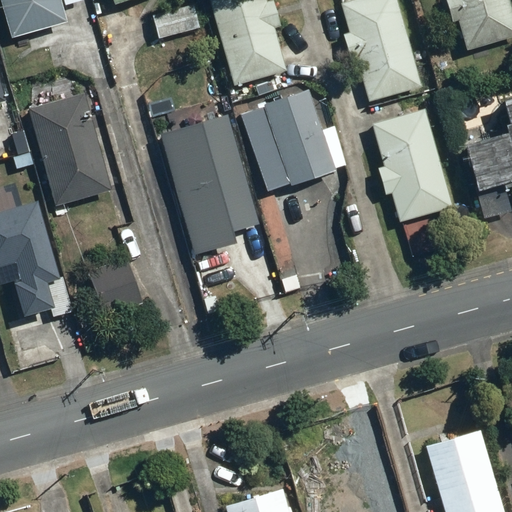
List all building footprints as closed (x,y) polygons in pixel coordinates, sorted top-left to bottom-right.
[(4,0),(14,35),(72,20),(67,1),(71,0),(4,0)] [(284,22),(277,0),(213,0),(237,83),(289,68),(276,24),(284,22)] [(372,101),(424,87),(399,0),(347,0),(344,1),(352,30),(345,32),(355,66),(361,64),(372,101)] [(511,0),(449,0),(455,19),(462,17),(471,48),(511,36),(511,0)] [(194,3),(156,13),(162,36),(201,26),(194,3)] [(0,100),(9,98),(0,67),(0,100)] [(338,122),(325,126),(311,84),(266,99),(294,182),(339,167),(351,163),(338,122)] [(114,185),(88,89),(32,104),(57,200),(114,185)] [(511,90),(505,93),(511,114),(511,117),(510,118),(511,126),(468,139),(483,188),(511,178),(511,90)] [(428,100),(375,115),(388,161),(382,163),(390,192),(397,191),(404,218),(457,204),(428,100)] [(226,229),(258,220),(227,112),(159,132),(194,252),(230,242),(226,229)] [(0,266),(21,260),(27,279),(15,282),(25,316),(62,305),(53,278),(65,275),(41,197),(5,208),(0,209),(0,266)] [(130,253),(91,268),(108,315),(147,300),(130,253)] [(448,511),(509,511),(485,427),(428,443),(448,511)] [(382,511),(367,461),(310,477),(320,511),(382,511)] [(295,511),(286,483),(225,501),(228,511),(295,511)]
